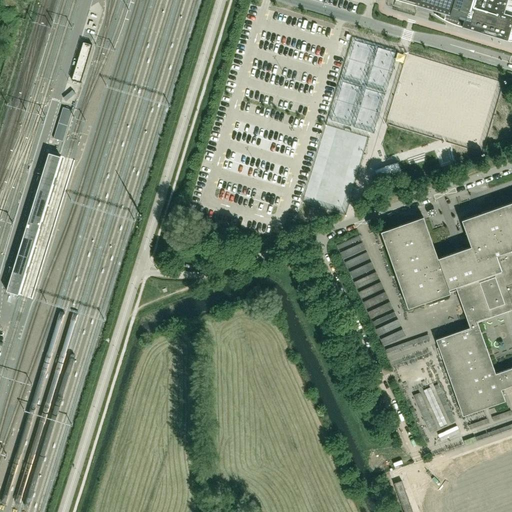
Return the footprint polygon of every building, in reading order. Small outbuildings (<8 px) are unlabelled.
[(511,0),(399,0),(418,6),(444,13),(444,14),(444,20),(444,21),(445,21),(447,22),(448,22),(449,23),(450,23),(451,24),(453,24),(454,25),(456,26),(458,26),(459,27),(463,28),(477,32),(493,37),(504,40),(505,40),(507,41),(509,41),(510,41),(508,40),(509,35),(511,35),(511,0)] [(92,45),(83,42),(71,80),(81,83),(92,45)] [(49,153),(7,291),(19,295),(61,157),(49,153)] [(511,252),(511,250),(511,249),(511,202),(461,220),(471,247),(438,258),(423,217),(381,232),(408,308),(450,293),(449,289),(455,287),(470,327),(436,339),(463,416),(505,401),(501,389),(511,385),(511,252)] [(405,506),(394,477),(386,479),(396,509),(405,506)]
